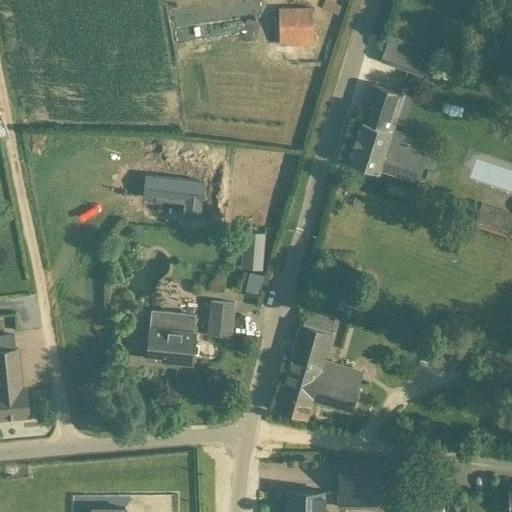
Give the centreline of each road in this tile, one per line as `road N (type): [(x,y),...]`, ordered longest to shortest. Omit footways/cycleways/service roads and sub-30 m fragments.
road 1 (unclassified): [(249,439),(511,458)]
road 2 (unclassified): [(377,0),(302,231)]
road 3 (unclassified): [(249,439),(302,231)]
road 4 (track): [(38,270),(0,81)]
road 5 (unclassified): [(70,443),(249,439)]
road 6 (unclassified): [(38,270),(70,443)]
